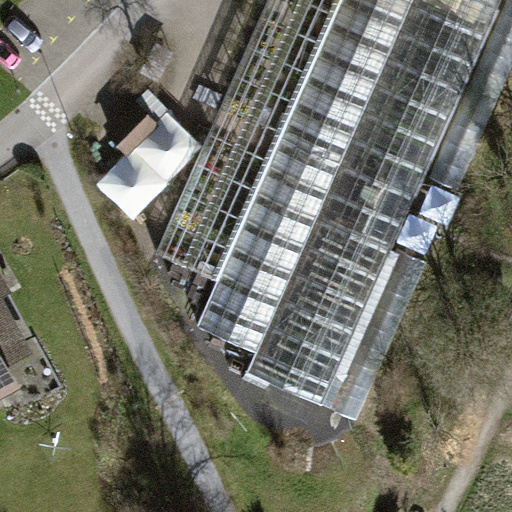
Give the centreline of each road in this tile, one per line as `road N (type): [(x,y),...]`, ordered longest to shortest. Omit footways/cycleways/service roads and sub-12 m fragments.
road 1 (track): [(220,511),(37,122)]
road 2 (residential): [(0,151),(163,0)]
